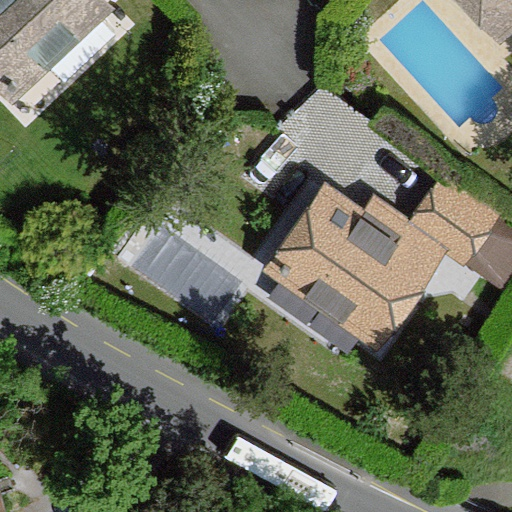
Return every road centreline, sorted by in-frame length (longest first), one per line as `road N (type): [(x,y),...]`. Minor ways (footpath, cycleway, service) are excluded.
road 1 (tertiary): [(0,303),(377,511)]
road 2 (unknown): [(262,45),(296,101),(386,187)]
